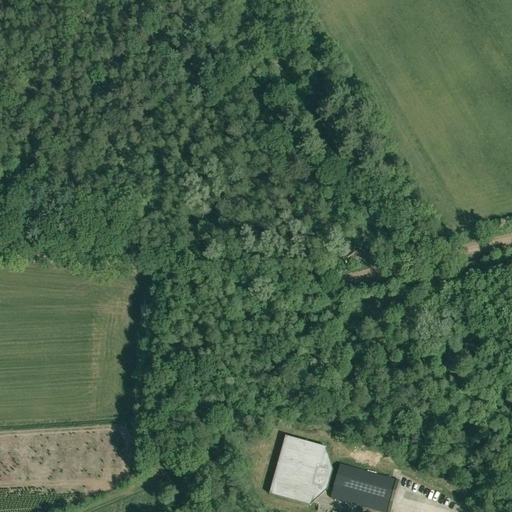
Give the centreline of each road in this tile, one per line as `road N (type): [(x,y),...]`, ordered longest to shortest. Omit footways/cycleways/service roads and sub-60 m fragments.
road 1 (track): [(511,240),(327,281),(0,253)]
road 2 (track): [(246,0),(333,146)]
